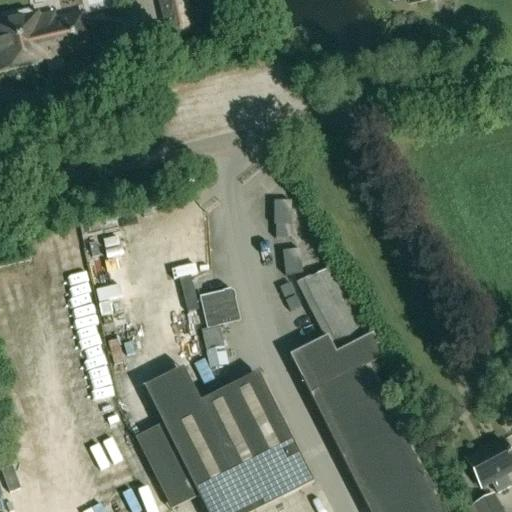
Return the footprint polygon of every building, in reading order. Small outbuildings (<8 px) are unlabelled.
[(159,0),(166,31),(190,26),(184,0),(159,0)] [(30,17),(29,13),(27,12),(9,16),(8,17),(10,22),(5,23),(6,28),(0,29),(0,64),(1,69),(44,59),(43,56),(59,52),(60,55),(87,49),(80,16),(36,26),(34,16),(30,17)] [(279,181),(289,203),(302,197),(292,175),(279,181)] [(131,207),(130,218),(147,219),(147,208),(131,207)] [(115,245),(129,243),(124,211),(109,213),(115,245)] [(302,232),(312,252),(325,245),(315,225),(302,232)] [(440,511),(368,367),(382,359),(334,267),(297,286),(326,341),(292,359),(369,511),(440,511)] [(226,293),(200,299),(207,329),(238,321),(232,297),(226,293)] [(114,295),(114,315),(127,315),(127,294),(114,295)] [(4,314),(32,312),(31,297),(3,299),(4,314)] [(131,386),(145,382),(135,344),(121,348),(131,386)] [(188,364),(195,383),(221,373),(213,354),(188,364)] [(311,485),(256,377),(162,424),(198,497),(282,455),(300,491),(311,485)] [(73,422),(90,421),(89,403),(72,404),(73,422)] [(481,488),(490,483),(497,497),(511,487),(505,475),(511,471),(511,461),(501,441),(465,460),(481,488)] [(26,451),(28,465),(41,463),(38,449),(26,451)] [(80,490),(104,487),(103,476),(78,480),(80,490)] [(465,511),(501,511),(493,495),(472,506),(465,510),(465,511)]
